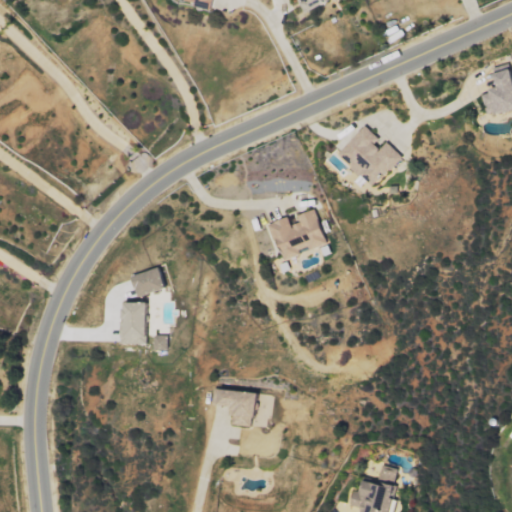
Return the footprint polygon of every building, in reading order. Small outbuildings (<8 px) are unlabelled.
[(483,93),(490,116),(511,109),(511,62),(495,68),(500,88),(483,93)] [(381,139),(366,126),(339,155),(374,188),(404,157),(389,142),(382,149),(376,143),(381,139)] [(329,245),(318,209),(298,216),(301,224),(293,226),(290,217),(270,224),(275,241),(280,239),(286,259),(329,245)] [(133,276),(140,297),(167,289),(161,268),(133,276)] [(150,302),(126,303),(126,322),(123,322),(123,344),(150,344),(150,302)] [(156,350),(170,350),(170,335),(157,335),(156,350)] [(233,424),(269,428),(272,394),(216,389),(214,404),(234,406),(233,424)] [(392,511),(401,469),(383,466),(379,482),(366,480),(365,490),(356,488),(353,506),(363,508),(362,511),(392,511)]
